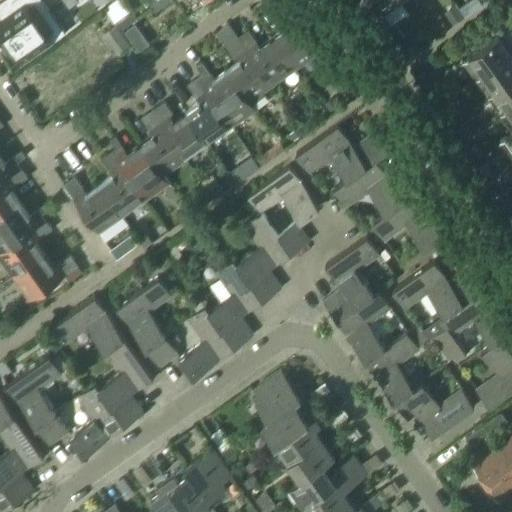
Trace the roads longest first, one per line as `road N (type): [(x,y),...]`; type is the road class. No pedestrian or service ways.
road 1 (residential): [(511,274),(315,0)]
road 2 (residential): [(51,511),(71,486),(287,333),(299,335)]
road 3 (residential): [(37,155),(250,0)]
road 4 (residential): [(299,335),(314,337),(445,511)]
road 5 (residential): [(113,275),(37,155)]
road 6 (residential): [(344,232),(306,259),(299,335)]
